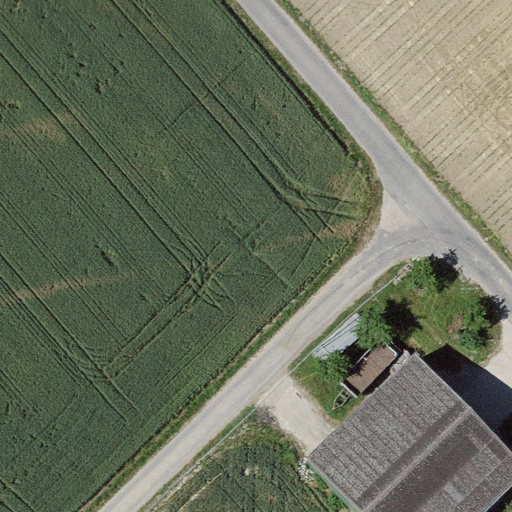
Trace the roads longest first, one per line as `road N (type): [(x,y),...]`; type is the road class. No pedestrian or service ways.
road 1 (track): [(429,204),(116,511)]
road 2 (track): [(511,302),(254,0)]
